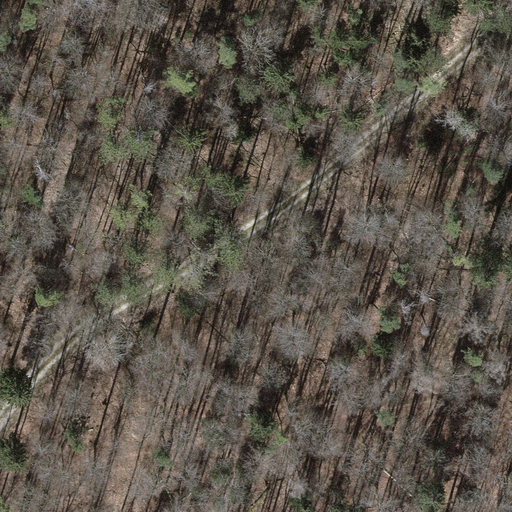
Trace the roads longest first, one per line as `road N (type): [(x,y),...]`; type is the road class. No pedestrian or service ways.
road 1 (track): [(511,11),(290,201),(88,326),(17,394),(0,424)]
road 2 (track): [(0,475),(511,383)]
